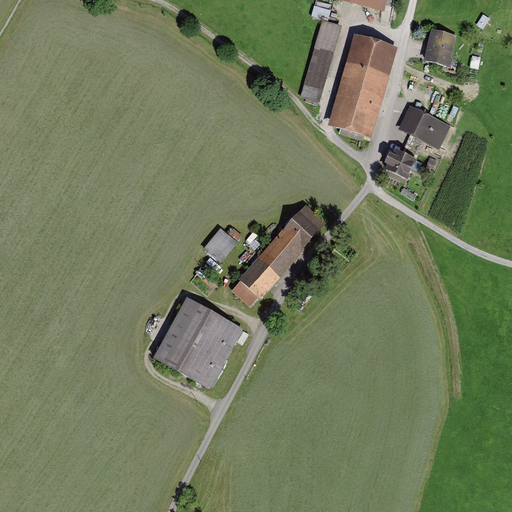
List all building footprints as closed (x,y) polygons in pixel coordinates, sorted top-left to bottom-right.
[(389,0),(330,0),(387,13),(389,0)] [(313,18),(329,22),(332,10),(316,6),(313,18)] [(321,104),(343,29),(323,23),(301,98),(321,104)] [(458,39),(433,33),(426,64),(451,70),(458,39)] [(397,51),(356,39),(331,127),(342,131),(341,136),(364,142),(365,137),(372,139),(397,51)] [(453,128),(411,108),(400,131),(442,151),(453,128)] [(388,172),(386,176),(409,187),(418,166),(396,156),(394,161),(391,160),(386,171),(388,172)] [(329,223),(311,207),(288,233),(283,229),(237,282),(241,285),(232,295),(251,312),(268,293),(329,223)] [(239,247),(222,232),(205,250),(222,266),(239,247)] [(210,275),(204,281),(197,275),(191,283),(207,297),(213,290),(214,291),(220,285),(210,275)] [(245,330),(189,300),(156,360),(212,390),(245,330)]
